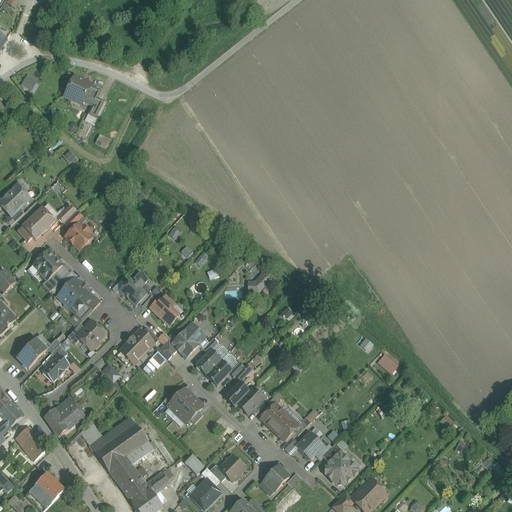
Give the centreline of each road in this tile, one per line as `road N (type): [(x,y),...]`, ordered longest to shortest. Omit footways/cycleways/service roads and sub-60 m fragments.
road 1 (unclassified): [(0,80),(52,58),(164,96),(297,0)]
road 2 (residential): [(53,243),(132,321),(80,376),(26,407)]
road 3 (residential): [(220,511),(270,459),(180,369)]
road 4 (residential): [(98,511),(26,407)]
